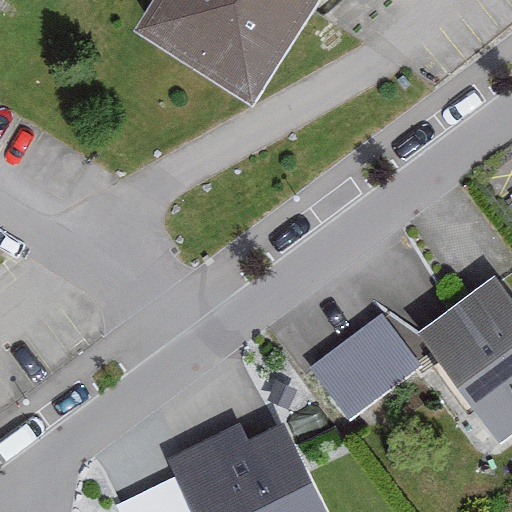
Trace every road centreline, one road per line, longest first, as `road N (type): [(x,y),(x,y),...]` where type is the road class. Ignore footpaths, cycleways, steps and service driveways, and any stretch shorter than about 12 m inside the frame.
road 1 (unknown): [(94,243),(390,55),(458,0)]
road 2 (residential): [(511,93),(197,332)]
road 3 (residential): [(197,332),(2,481),(25,511)]
road 4 (residential): [(0,187),(94,243),(197,332)]
